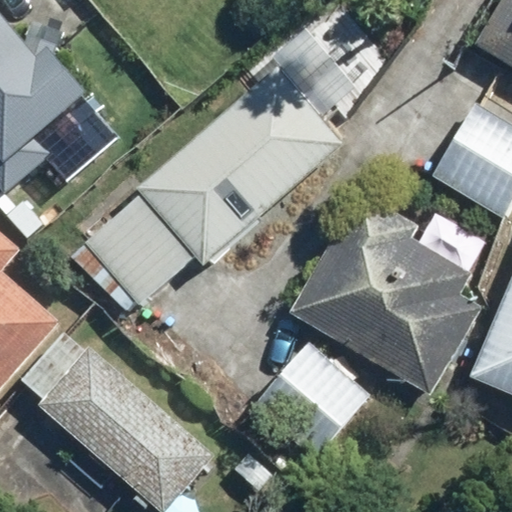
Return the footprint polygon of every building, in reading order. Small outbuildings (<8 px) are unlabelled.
[(511,0),(481,50),(511,69),(511,0)] [(0,184),(104,99),(62,48),(52,57),(11,7),(0,16),(0,184)] [(208,260),(217,270),(354,148),(286,71),(75,259),(134,325),(208,260)] [(509,225),(511,220),(511,124),(480,105),(435,181),(509,225)] [(436,402),(487,318),(467,306),(480,285),(421,248),(430,234),(370,197),(296,316),(436,402)] [(0,403),(68,325),(12,277),(32,254),(0,226),(0,403)] [(511,278),(470,378),(511,395),(511,278)] [(50,398),(43,407),(164,511),(179,511),(221,463),(72,336),(32,383),(50,398)] [(318,465),(378,399),(319,345),(259,411),(318,465)]
